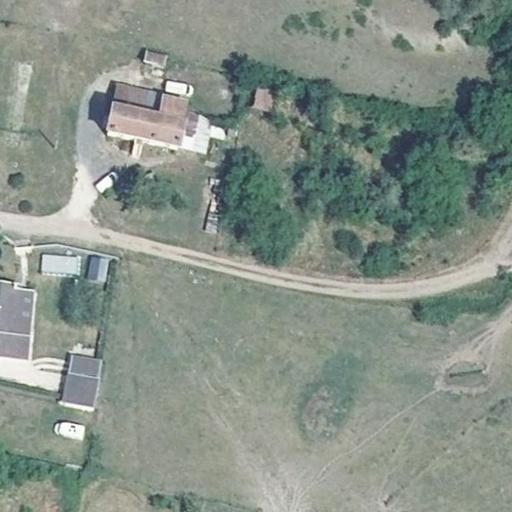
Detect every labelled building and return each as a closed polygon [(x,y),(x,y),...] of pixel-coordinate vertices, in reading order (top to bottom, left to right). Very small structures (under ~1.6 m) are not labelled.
[(145,49),(142,60),(163,67),(167,56),(145,49)] [(268,111),(273,90),(257,87),(253,107),(268,111)] [(108,137),(178,153),(188,112),(163,107),(164,100),(118,91),(108,137)] [(42,255),(42,274),(78,274),(78,254),(42,255)] [(88,280),(106,282),(107,257),(90,256),(88,280)] [(0,361),(25,363),(26,345),(11,343),(17,295),(17,291),(0,289),(0,361)] [(11,343),(26,345),(31,297),(17,295),(11,343)] [(70,407),(97,412),(102,382),(76,378),(70,407)]
